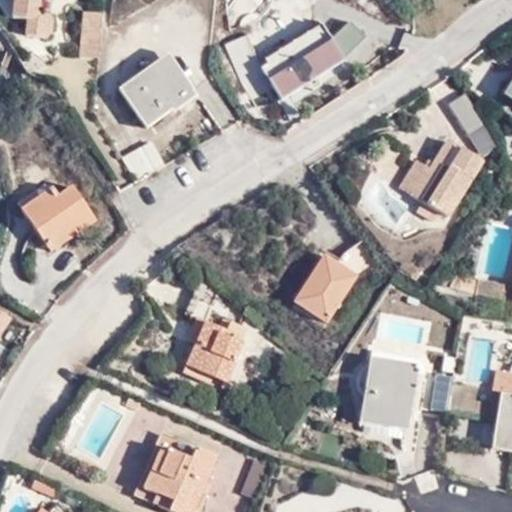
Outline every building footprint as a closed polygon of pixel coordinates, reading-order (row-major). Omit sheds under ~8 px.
[(13,0),(11,19),(27,21),(25,37),(47,40),(52,33),(53,23),(51,16),(39,14),(40,1),(50,2),(49,0),(13,0)] [(223,11),(220,42),(221,48),(250,36),(241,14),(223,11)] [(98,59),(102,14),(83,13),(79,58),(98,59)] [(268,66),(324,28),(319,20),(262,58),(268,66)] [(345,60),(324,28),(268,66),(260,70),(282,102),(345,60)] [(118,90),(146,129),(171,111),(169,109),(193,91),(167,55),(118,90)] [(511,100),(511,82),(503,95),(511,100)] [(485,126),(465,93),(447,105),(468,138),(473,134),(485,126)] [(485,126),(473,134),(480,147),(493,139),(485,126)] [(398,190),(420,203),(437,213),(446,219),(481,162),(448,141),(430,171),(415,162),(398,190)] [(147,177),(166,166),(151,142),(121,159),(136,184),(147,177)] [(77,224),(82,232),(96,223),(71,186),(57,196),(25,218),(45,246),(77,224)] [(25,218),(57,196),(52,187),(20,210),(25,218)] [(437,213),(420,203),(415,209),(433,220),(437,213)] [(50,254),(82,232),(77,224),(45,246),(50,254)] [(357,277),(324,256),(294,303),(327,324),(357,277)] [(474,299),(511,305),(511,285),(478,280),(474,299)] [(0,313),(0,333),(10,323),(0,313)] [(238,336),(226,331),(204,322),(195,319),(186,342),(194,345),(182,374),(223,391),(243,343),(236,340),(238,336)] [(230,322),(226,331),(238,336),(236,340),(243,343),(248,330),(230,322)] [(368,396),(363,433),(402,439),(403,431),(408,432),(416,382),(423,383),(424,372),(425,370),(424,368),(422,364),(420,360),(372,352),(370,366),(368,366),(365,367),(362,368),(360,370),(357,376),(357,380),(358,384),(360,388),(362,390),(364,391),(367,392),(368,394),(368,396)] [(454,374),(457,360),(444,357),(441,372),(454,374)] [(491,450),(511,453),(511,373),(498,371),(489,422),(496,424),(491,450)] [(431,409),(447,412),(454,378),(436,375),(431,409)] [(133,496),(169,511),(173,503),(156,495),(164,478),(150,472),(161,447),(191,460),(196,449),(161,433),(133,496)] [(173,503),(169,511),(168,511),(193,511),(217,458),(196,449),(191,460),(161,447),(150,472),(164,478),(156,495),(173,503)] [(57,490),(35,481),(31,490),(53,499),(57,490)]
